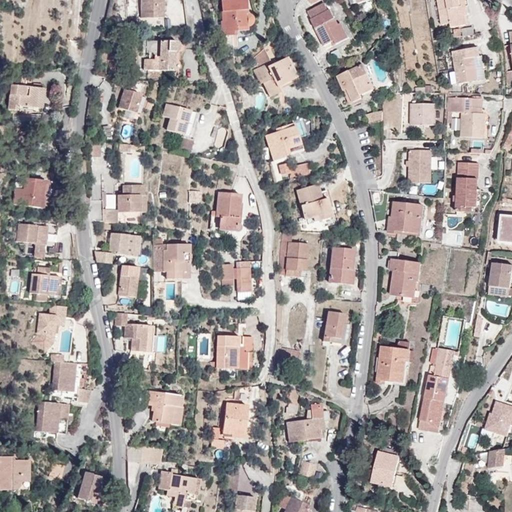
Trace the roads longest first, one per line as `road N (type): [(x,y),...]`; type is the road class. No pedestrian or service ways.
road 1 (residential): [(283,0),(344,133),(370,227),(364,345),(337,511)]
road 2 (residential): [(118,511),(117,435),(75,169),(100,0)]
road 3 (residential): [(191,0),(263,209),(270,355),(259,382)]
road 4 (residential): [(511,341),(449,444),(431,511)]
